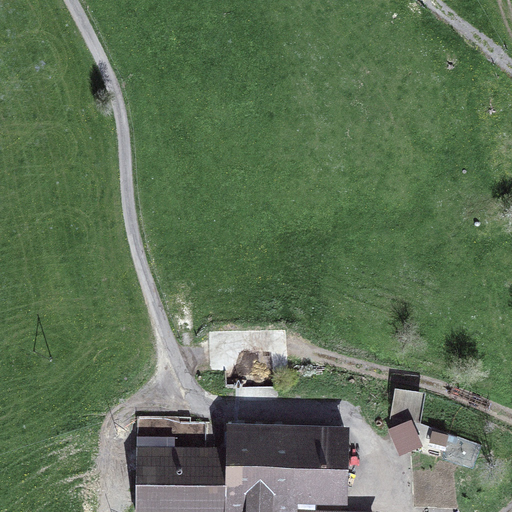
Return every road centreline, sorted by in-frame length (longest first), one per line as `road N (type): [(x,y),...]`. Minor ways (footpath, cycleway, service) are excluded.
road 1 (unclassified): [(70,0),(108,77),(128,220),(179,363)]
road 2 (track): [(511,416),(458,393),(287,349)]
